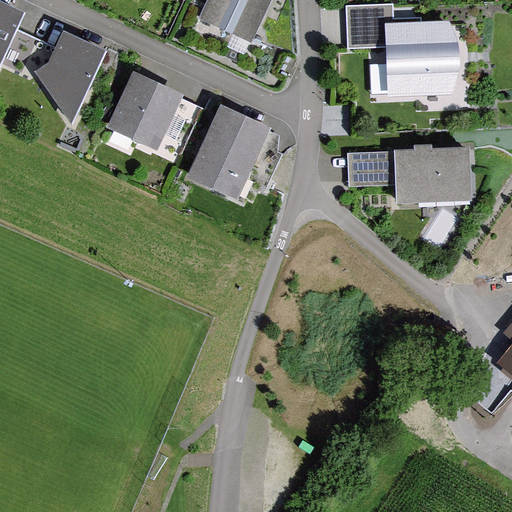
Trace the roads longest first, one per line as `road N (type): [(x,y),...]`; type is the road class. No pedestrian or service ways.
road 1 (residential): [(222,511),(240,369),(301,190),(312,113)]
road 2 (residential): [(44,0),(278,107),(312,113)]
